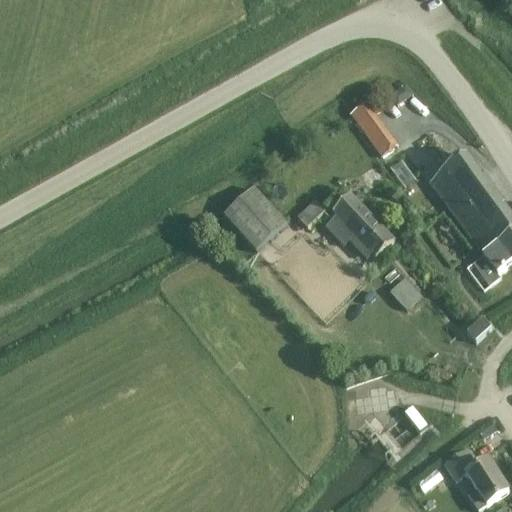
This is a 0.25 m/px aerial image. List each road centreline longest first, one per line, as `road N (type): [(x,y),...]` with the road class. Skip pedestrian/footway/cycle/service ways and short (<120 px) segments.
road 1 (unclassified): [(0,220),(355,29),(391,32),(435,59),(511,170)]
road 2 (track): [(326,40),(266,98),(0,294)]
road 3 (track): [(185,209),(324,333),(493,357)]
road 4 (track): [(0,312),(256,169)]
